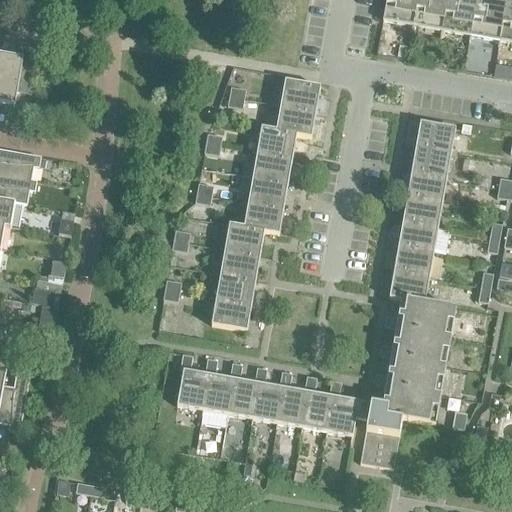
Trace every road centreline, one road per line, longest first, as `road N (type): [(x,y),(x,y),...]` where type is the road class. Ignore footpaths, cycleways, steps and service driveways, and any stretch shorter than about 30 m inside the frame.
road 1 (residential): [(360,75),(328,279)]
road 2 (residential): [(511,93),(360,75)]
